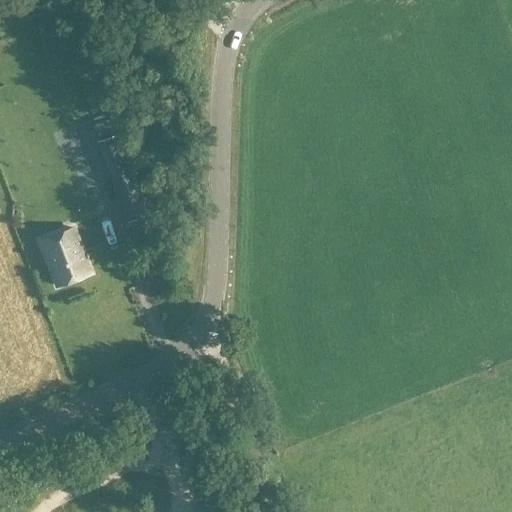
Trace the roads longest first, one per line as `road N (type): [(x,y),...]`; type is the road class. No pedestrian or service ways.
road 1 (tertiary): [(0,442),(158,372),(202,336),(214,304),(225,62),(258,0)]
road 2 (track): [(241,21),(143,21),(54,6),(0,23)]
road 3 (track): [(277,511),(223,359),(202,336)]
